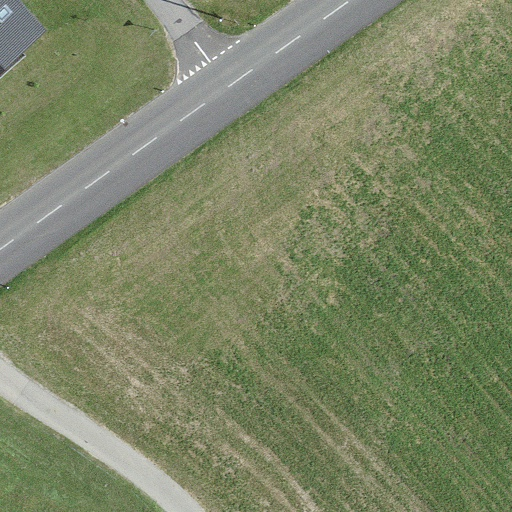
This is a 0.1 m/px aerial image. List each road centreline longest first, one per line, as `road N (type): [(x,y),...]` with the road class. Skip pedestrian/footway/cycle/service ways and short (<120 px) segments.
road 1 (tertiary): [(235,74),(0,244)]
road 2 (tertiary): [(342,0),(235,74)]
